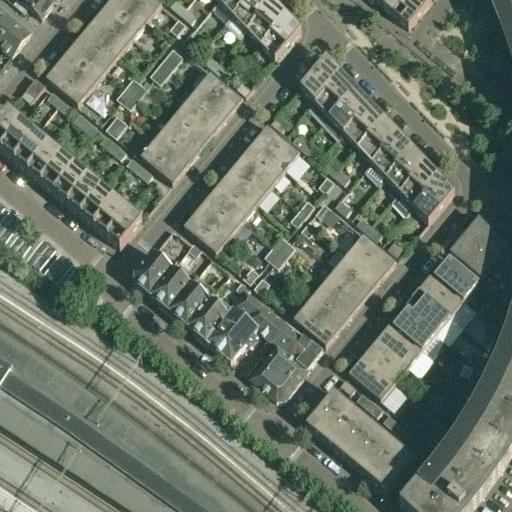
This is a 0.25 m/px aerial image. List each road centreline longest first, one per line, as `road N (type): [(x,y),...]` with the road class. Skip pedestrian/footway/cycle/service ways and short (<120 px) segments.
road 1 (residential): [(277,433),(473,194),(327,27)]
road 2 (residential): [(327,27),(116,277)]
road 3 (residential): [(277,433),(119,309),(116,277)]
road 4 (residential): [(116,277),(0,187)]
road 5 (residential): [(85,0),(0,109)]
road 6 (residential): [(371,511),(277,433)]
